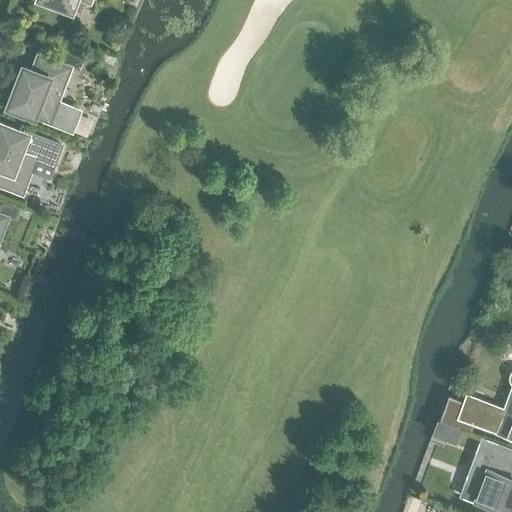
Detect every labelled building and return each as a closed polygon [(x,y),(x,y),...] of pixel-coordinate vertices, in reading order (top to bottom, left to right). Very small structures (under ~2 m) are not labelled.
[(104,53),(102,60),(112,64),(115,56),(104,53)] [(0,98),(0,100),(49,120),(71,129),(79,109),(56,101),(69,67),(38,55),(32,70),(23,67),(14,91),(4,87),(0,98)] [(25,130),(24,132),(0,122),(0,183),(22,192),(35,157),(53,164),(61,144),(25,130)] [(3,202),(0,208),(0,212),(8,216),(14,218),(18,207),(3,202)] [(511,394),(507,409),(466,394),(464,401),(448,395),(439,419),(470,431),(474,422),(511,436),(511,371),(511,372),(510,376),(510,380),(511,383),(511,394)] [(511,501),(511,497),(511,461),(494,455),(498,444),(484,438),(467,481),(481,486),(475,499),(496,507),(496,511),(509,511),(511,504),(511,501)]
